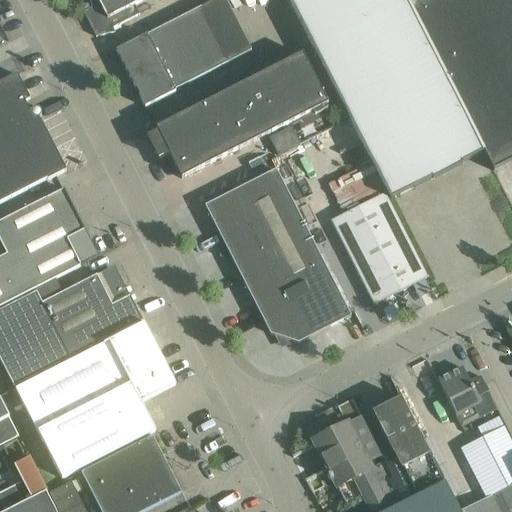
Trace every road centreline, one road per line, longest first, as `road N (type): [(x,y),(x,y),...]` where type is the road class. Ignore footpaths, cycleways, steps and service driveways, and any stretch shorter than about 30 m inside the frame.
road 1 (unclassified): [(247,417),(31,0)]
road 2 (unclassified): [(247,417),(511,286)]
